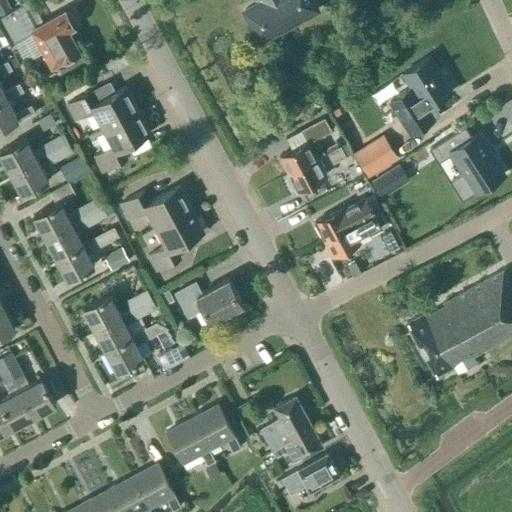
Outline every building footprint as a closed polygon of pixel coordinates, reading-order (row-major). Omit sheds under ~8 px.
[(0,0),(0,9),(9,5),(5,0),(0,0)] [(245,9),(260,37),(316,7),(311,0),(257,0),(259,1),(245,9)] [(74,26),(72,24),(75,19),(71,13),(66,12),(64,10),(34,26),(22,5),(1,18),(13,41),(31,31),(49,65),(62,59),(62,60),(79,51),(67,30),(74,26)] [(429,56),(402,73),(411,87),(389,101),(410,133),(438,115),(431,103),(451,90),(429,56)] [(0,64),(0,74),(11,69),(7,60),(0,64)] [(3,91),(0,84),(0,98),(6,95),(7,99),(23,90),(19,82),(3,91)] [(75,119),(92,110),(102,128),(137,109),(125,86),(96,101),(90,91),(66,103),(75,119)] [(30,104),(15,112),(7,99),(6,95),(0,98),(0,127),(17,119),(18,121),(35,112),(30,104)] [(121,147),(149,132),(137,109),(102,128),(112,146),(94,155),(103,171),(126,158),(121,147)] [(279,156),(288,173),(324,154),(315,138),(330,130),(323,118),(300,130),(307,141),(279,156)] [(450,151),(475,191),(504,172),(478,132),(464,140),(458,130),(435,145),(443,156),(450,151)] [(41,143),(41,144),(31,149),(25,137),(0,150),(0,153),(11,174),(37,160),(36,158),(45,153),(46,155),(69,143),(63,131),(41,143)] [(352,152),(367,176),(397,157),(382,133),(352,152)] [(50,163),(73,151),(69,143),(46,155),(50,161),(50,163)] [(339,146),(325,153),(324,154),(288,173),(297,190),(326,174),(321,165),(329,160),(331,163),(344,155),(339,146)] [(59,166),(67,181),(87,169),(78,155),(59,166)] [(24,197),(50,183),(37,160),(11,174),(24,197)] [(381,197),(409,179),(399,163),(371,181),(381,197)] [(128,218),(146,209),(155,227),(191,208),(178,185),(149,200),(144,190),(120,203),(128,218)] [(75,207),(75,208),(66,213),(59,201),(33,215),(44,236),(102,205),(97,196),(75,207)] [(314,221),(323,238),(373,211),(365,196),(343,207),(343,206),(314,221)] [(56,257),(82,243),(75,231),(85,225),(85,226),(107,215),(102,205),(44,236),(56,257)] [(174,247),(203,231),(191,208),(155,227),(165,245),(148,254),(156,270),(180,257),(174,247)] [(360,238),(381,227),(373,211),(323,238),(333,255),(361,240),(360,238)] [(90,237),(96,247),(118,236),(113,225),(90,237)] [(391,229),(380,234),(389,252),(400,246),(391,229)] [(67,278),(93,264),(82,243),(56,257),(67,278)] [(103,255),(111,269),(129,260),(121,246),(103,255)] [(349,252),(339,260),(348,272),(358,264),(349,252)] [(406,322),(436,375),(511,333),(511,288),(502,270),(406,322)] [(203,307),(210,321),(227,311),(231,312),(237,309),(238,305),(241,303),(228,278),(200,292),(194,281),(174,292),(187,316),(203,307)] [(146,287),(124,299),(129,309),(120,314),(94,327),(105,348),(131,334),(125,323),(156,307),(146,287)] [(158,294),(164,304),(173,299),(167,289),(158,294)] [(83,307),(94,327),(120,314),(109,293),(83,307)] [(0,335),(14,328),(3,306),(0,307),(0,335)] [(116,370),(143,356),(136,344),(156,334),(162,346),(173,340),(167,328),(162,317),(139,330),(131,334),(105,348),(116,370)] [(55,403),(41,377),(28,384),(11,351),(2,355),(34,415),(55,403)] [(0,356),(0,373),(4,382),(11,393),(0,398),(0,403),(12,426),(34,415),(2,355),(0,356)] [(365,385),(390,376),(382,355),(357,363),(365,385)] [(260,427),(272,450),(313,428),(300,405),(295,396),(274,407),(279,417),(260,427)] [(0,432),(12,426),(0,403),(0,432)] [(240,446),(217,403),(192,417),(208,447),(225,438),(232,451),(240,446)] [(215,460),(208,447),(192,417),(166,431),(182,461),(200,451),(207,464),(215,460)] [(293,461),(322,445),(313,428),(272,450),(276,456),(287,451),(293,461)] [(326,452),(282,477),(285,482),(291,492),(306,483),(309,490),(312,489),(314,489),(319,486),(320,484),(338,474),(326,452)] [(180,505),(157,462),(132,476),(148,506),(165,497),(172,510),(180,505)] [(151,511),(148,506),(132,476),(107,489),(118,511),(136,511),(140,510),(140,511),(151,511)] [(282,477),(275,480),(276,482),(278,486),(285,482),(282,477)] [(118,511),(107,489),(82,503),(86,511),(118,511)] [(86,511),(82,503),(64,511),(86,511)]
